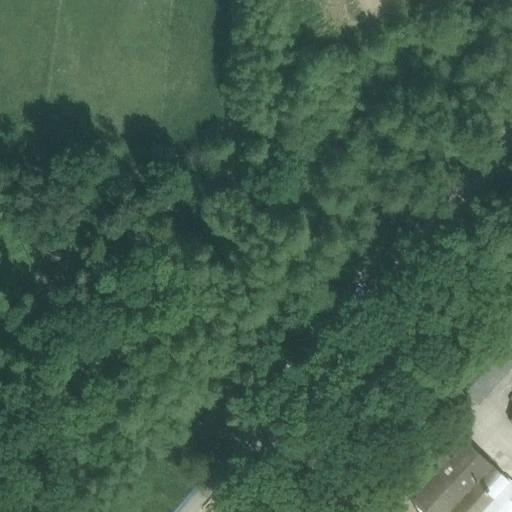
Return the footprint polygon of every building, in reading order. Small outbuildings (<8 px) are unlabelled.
[(511,346),(498,333),(465,369),(488,390),(511,364),(511,346)] [(488,390),(465,369),(453,382),(476,403),(488,390)] [(448,511),(492,466),(448,425),(448,426),(448,427),(433,444),(450,459),(446,463),(412,501),(424,511),(448,511)] [(433,444),(400,480),(409,488),(439,457),(446,463),(450,459),(433,444)] [(409,488),(402,497),(409,503),(412,501),(446,463),(439,457),(409,488)] [(492,466),(448,511),(481,511),(509,482),(492,466)] [(484,511),(511,483),(509,482),(481,511),(484,511)] [(511,511),(511,484),(511,483),(484,511),(511,511)]
